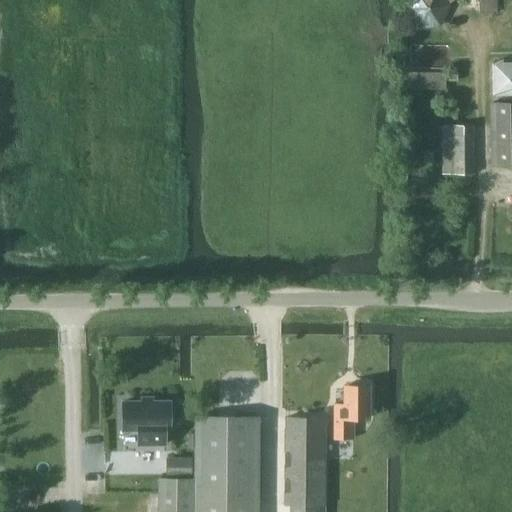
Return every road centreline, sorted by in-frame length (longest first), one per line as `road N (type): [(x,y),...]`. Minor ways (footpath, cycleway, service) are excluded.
road 1 (unclassified): [(0,300),(511,300)]
road 2 (unknown): [(80,299),(81,511)]
